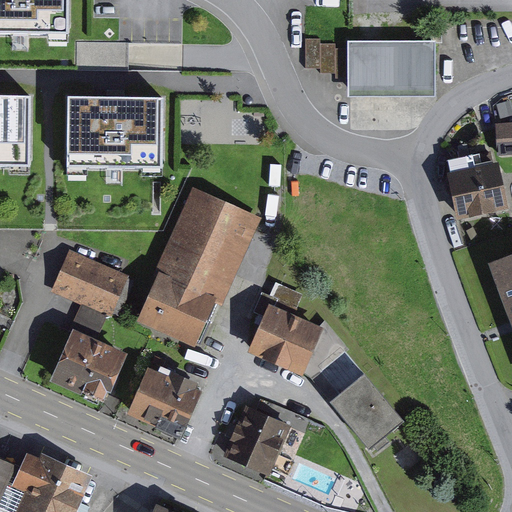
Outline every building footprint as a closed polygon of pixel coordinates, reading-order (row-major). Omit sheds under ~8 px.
[(0,0),(0,31),(68,32),(68,0),(0,0)] [(322,67),(322,37),(308,37),(307,67),(322,67)] [(435,42),(349,43),(348,96),(434,96),(435,42)] [(0,164),(29,164),(31,97),(0,96),(0,164)] [(69,167),(161,165),(163,99),(69,97),(69,167)] [(511,123),(495,125),(498,156),(511,154),(511,123)] [(446,176),(457,222),(510,209),(499,163),(446,176)] [(259,220),(193,190),(158,269),(162,270),(138,321),(195,348),(215,302),(222,306),(259,220)] [(135,275),(76,251),(61,287),(120,312),(135,275)] [(511,255),(488,264),(511,328),(511,255)] [(330,315),(276,296),(256,350),(311,369),(330,315)] [(137,345),(83,325),(62,382),(116,402),(137,345)] [(213,374),(160,351),(137,403),(190,426),(213,374)] [(416,415),(380,367),(342,396),(378,444),(416,415)] [(289,427),(248,408),(226,458),(267,476),(289,427)] [(74,511),(88,482),(28,455),(13,488),(25,494),(16,511),(74,511)] [(0,496),(13,467),(0,461),(0,496)] [(189,511),(165,501),(160,511),(189,511)]
